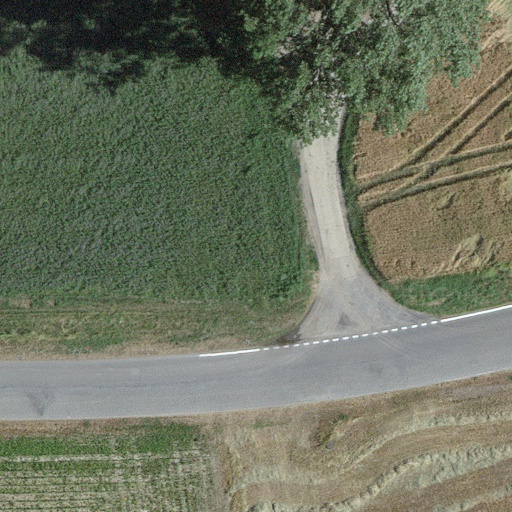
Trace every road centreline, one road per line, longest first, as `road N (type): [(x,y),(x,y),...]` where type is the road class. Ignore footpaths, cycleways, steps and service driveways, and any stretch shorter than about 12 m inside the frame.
road 1 (tertiary): [(511,335),(360,368),(202,384),(0,390)]
road 2 (track): [(360,368),(325,195),(326,114),(363,41),(408,0)]
